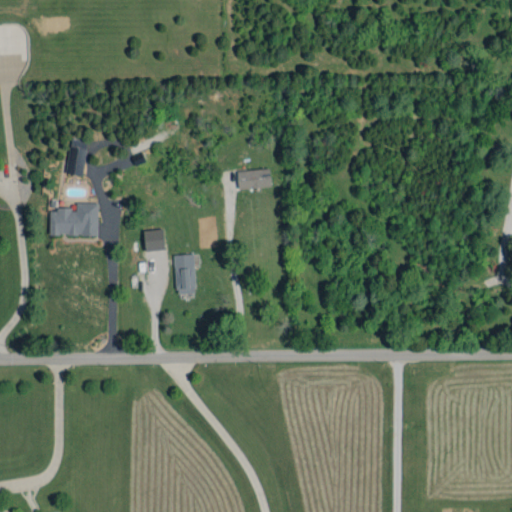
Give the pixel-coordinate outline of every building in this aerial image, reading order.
[(65,173),(82,176),(86,149),(69,146),(65,173)] [(237,188),(270,187),(270,169),(237,169),(237,188)] [(98,203),(76,202),(76,209),(50,209),(49,234),(97,235),(98,203)] [(145,251),(165,249),(162,228),(143,230),(145,251)] [(174,254),(175,293),(195,293),(193,254),(174,254)]
